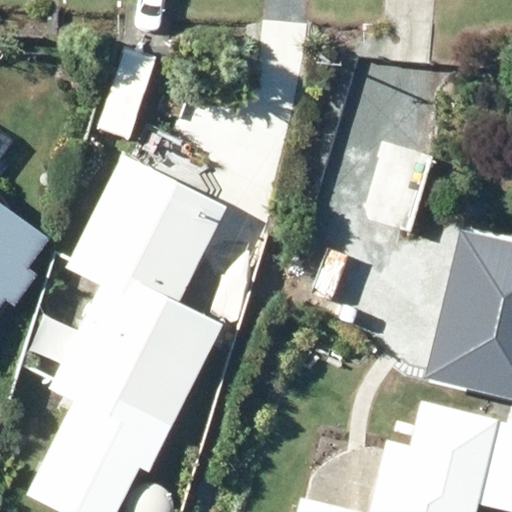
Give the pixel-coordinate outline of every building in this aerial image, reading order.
[(49,272),(80,289),(28,390),(137,447),(200,326),(157,305),(206,212),(107,161),(49,272)] [(348,226),(392,239),(407,187),(363,174),(348,226)] [(0,299),(14,279),(4,272),(25,243),(0,225),(0,299)] [(337,511),(282,499),(278,511),(459,511),(461,504),(496,511),(505,511),(511,484),(511,428),(404,403),(394,448),(372,443),(355,511),(337,511)] [(172,511),(179,485),(134,475),(125,511),(172,511)]
